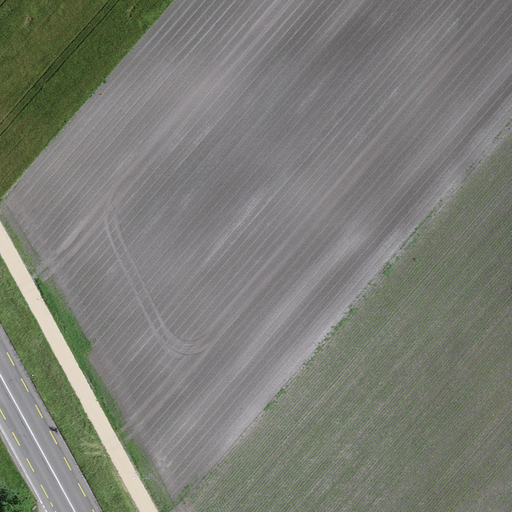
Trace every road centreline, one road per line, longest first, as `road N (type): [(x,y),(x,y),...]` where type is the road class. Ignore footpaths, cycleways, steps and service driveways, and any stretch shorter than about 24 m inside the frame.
road 1 (track): [(149,511),(0,236)]
road 2 (primary): [(74,511),(0,374)]
